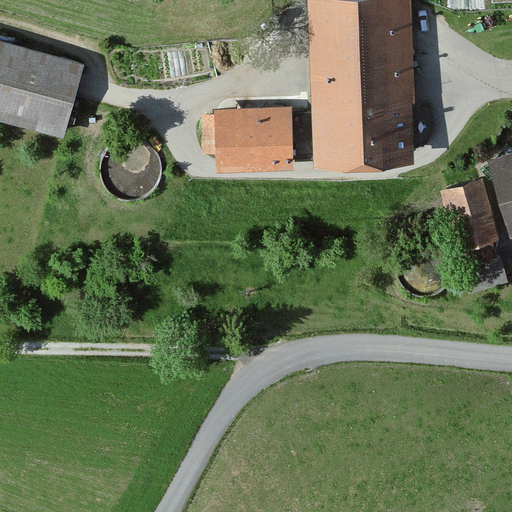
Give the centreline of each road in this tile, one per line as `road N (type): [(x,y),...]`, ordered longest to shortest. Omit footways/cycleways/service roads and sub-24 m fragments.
road 1 (unclassified): [(168,511),(228,403),(283,360),(360,347),(511,360)]
road 2 (track): [(0,346),(283,360)]
